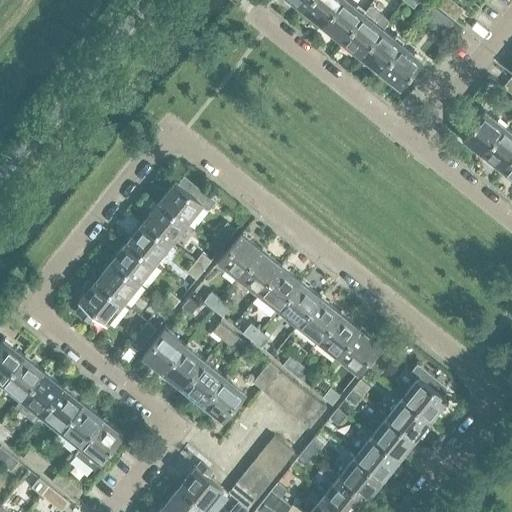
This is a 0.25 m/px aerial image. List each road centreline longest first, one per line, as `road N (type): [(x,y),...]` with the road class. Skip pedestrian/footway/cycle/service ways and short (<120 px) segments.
road 1 (residential): [(113,511),(176,430),(45,319),(36,292),(156,142),(182,142),(505,393)]
road 2 (residential): [(415,140),(271,26)]
road 3 (residential): [(409,511),(505,393)]
road 4 (residential): [(415,140),(511,22)]
road 5 (residential): [(511,221),(415,140)]
